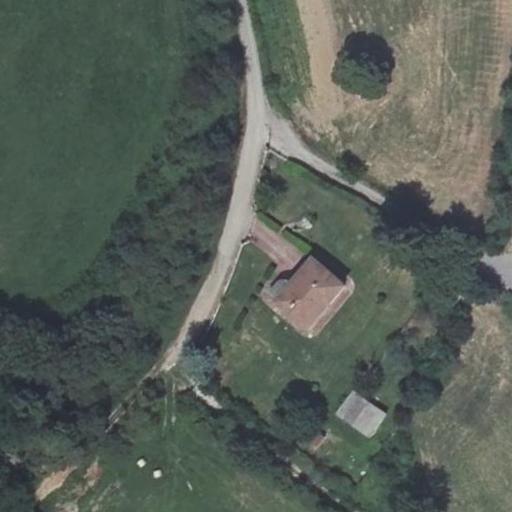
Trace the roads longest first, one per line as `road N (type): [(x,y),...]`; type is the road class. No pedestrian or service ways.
road 1 (unclassified): [(235,0),(255,65),(259,129),(225,280),(169,365)]
road 2 (unknown): [(511,272),(259,129)]
